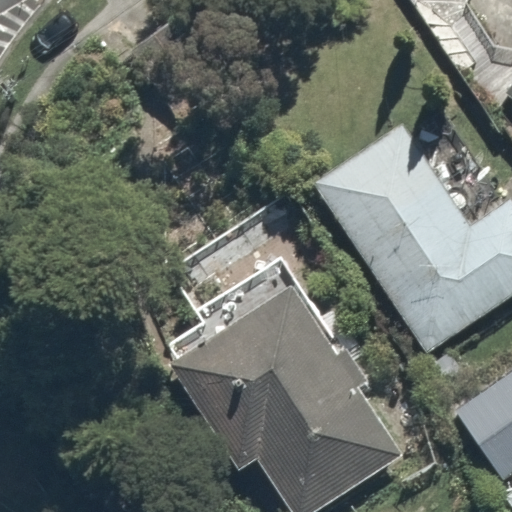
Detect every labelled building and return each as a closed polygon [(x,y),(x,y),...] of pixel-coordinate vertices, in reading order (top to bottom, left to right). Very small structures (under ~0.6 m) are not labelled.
[(511,78),(500,94),(511,104),(511,78)] [(511,185),(465,107),(328,189),(430,361),(511,312),(511,185)] [(270,455),(302,511),(325,511),(403,468),(306,300),(178,373),(237,474),(270,455)] [(511,378),(453,415),(495,482),(511,471),(511,378)] [(511,511),(511,471),(495,482),(486,488),(500,511),(511,511)]
